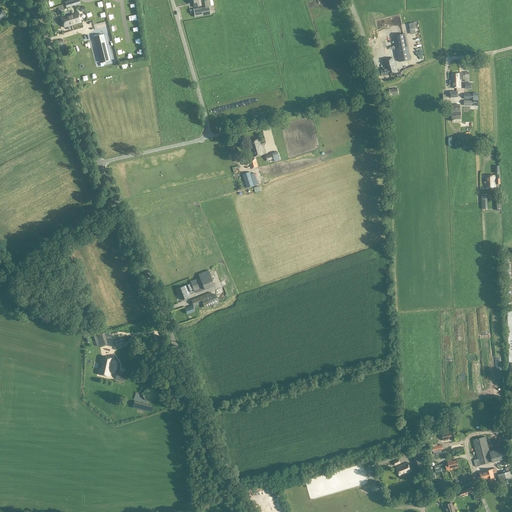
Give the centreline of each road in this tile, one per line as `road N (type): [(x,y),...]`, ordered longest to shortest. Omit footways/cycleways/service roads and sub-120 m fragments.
road 1 (unclassified): [(246,511),(118,207)]
road 2 (track): [(204,135),(360,103),(429,60),(511,47)]
road 3 (unclassified): [(99,162),(204,135),(207,121),(171,0)]
road 4 (unclassified): [(99,162),(45,35),(17,0)]
road 5 (unclassified): [(0,284),(118,207)]
road 6 (track): [(511,429),(466,438),(488,511)]
